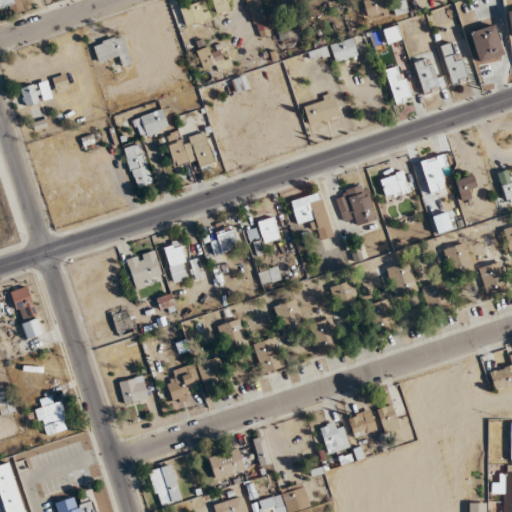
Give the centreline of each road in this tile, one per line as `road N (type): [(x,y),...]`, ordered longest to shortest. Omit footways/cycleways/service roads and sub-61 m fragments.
road 1 (secondary): [(511,96),(0,266)]
road 2 (residential): [(130,511),(0,113)]
road 3 (residential): [(113,456),(511,328)]
road 4 (residential): [(0,39),(118,0)]
